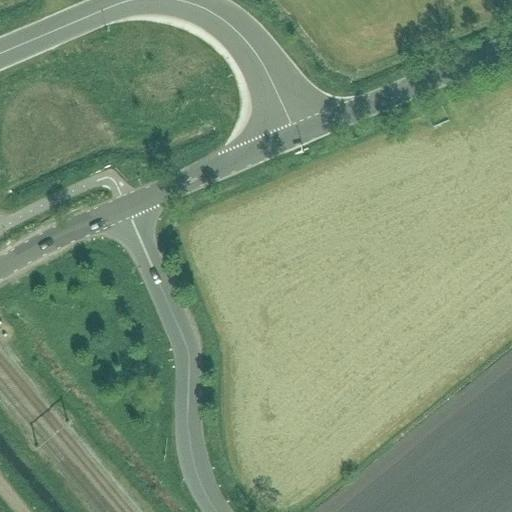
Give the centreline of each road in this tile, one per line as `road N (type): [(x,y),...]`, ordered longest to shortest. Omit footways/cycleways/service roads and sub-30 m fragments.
road 1 (tertiary): [(214,511),(189,458),(186,345),(126,206)]
road 2 (unclassified): [(297,136),(511,46)]
road 3 (tertiary): [(297,136),(242,34),(214,12),(173,0)]
road 4 (tertiary): [(126,206),(297,136)]
road 5 (tertiary): [(135,0),(0,52)]
road 6 (tertiary): [(0,268),(126,206)]
